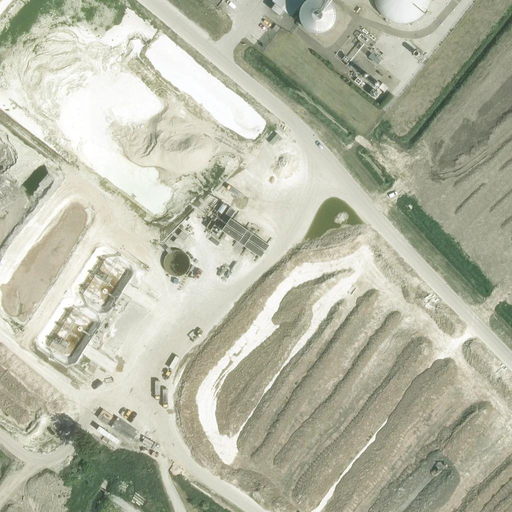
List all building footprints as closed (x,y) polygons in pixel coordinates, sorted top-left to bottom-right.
[(305,0),(273,0),(272,1),(275,4),(271,9),(280,16),(284,11),(291,17),(305,0)] [(302,16),(302,21),(305,26),(308,30),(313,33),(318,34),(323,33),(328,31),(332,28),(335,23),(337,18),(336,13),(335,8),(332,4),(327,1),(325,0),(312,0),(308,3),(305,6),(302,11),(302,16)] [(374,0),(375,2),(377,8),(380,13),(385,18),(383,20),(386,22),(387,20),(393,23),(399,24),(405,24),(412,23),(417,21),(422,17),(427,12),(430,7),(431,1),(434,1),(433,0),(374,0)] [(232,202),(225,210),(231,215),(237,207),(232,202)] [(191,219),(206,230),(214,219),(199,208),(191,219)] [(260,251),(270,237),(241,217),(232,232),(260,251)] [(207,245),(211,240),(194,225),(184,236),(186,237),(181,242),(191,251),(193,249),(196,252),(199,249),(192,243),(197,237),(207,245)] [(171,256),(177,273),(194,267),(188,249),(171,256)]
